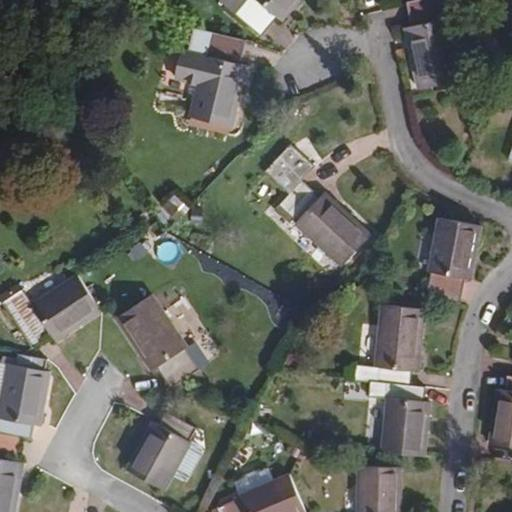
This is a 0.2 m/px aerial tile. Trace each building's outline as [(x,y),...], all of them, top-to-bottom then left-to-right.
[(233,22),(249,3),(245,0),(236,0),(234,3),(231,0),(221,12),(233,22)] [(279,26),(300,0),(247,0),(250,2),(249,3),(233,22),(256,43),(275,22),(279,26)] [(456,84),(443,22),(440,23),(434,0),(430,0),(402,7),(406,31),(401,32),(414,93),(456,84)] [(189,30),(182,54),(176,52),(170,84),(190,89),(198,59),(202,60),(208,36),(207,35),(189,30)] [(226,129),(241,71),(235,69),(241,45),(208,36),(202,60),(198,59),(190,89),(182,117),(226,129)] [(178,97),(161,94),(160,99),(177,103),(178,97)] [(366,234),(318,196),(315,200),(296,186),(307,171),(282,151),(258,179),(284,200),(275,211),(294,227),(291,230),(338,268),(366,234)] [(169,198),(157,210),(171,225),(183,212),(169,198)] [(187,213),(185,228),(197,229),(198,212),(188,211),(187,213)] [(468,283),(477,229),(435,222),(426,274),(428,275),(424,298),(457,305),(461,281),(468,283)] [(99,314),(76,279),(33,308),(21,291),(20,292),(8,300),(37,344),(49,335),(50,337),(55,344),(99,314)] [(32,349),(50,337),(49,335),(37,344),(8,300),(20,292),(16,286),(0,295),(0,302),(2,305),(12,320),(18,329),(32,349)] [(191,351),(156,298),(120,322),(154,374),(158,372),(171,392),(200,374),(187,354),(191,351)] [(421,459),(427,406),(420,405),(421,389),(405,387),(407,372),(415,373),(422,310),(377,305),(370,368),(352,366),(350,380),(368,383),(366,399),(384,401),(379,455),(421,459)] [(18,329),(12,320),(5,325),(11,334),(18,329)] [(16,357),(14,369),(45,373),(47,363),(16,357)] [(511,365),(511,380),(501,379),(501,392),(495,392),(489,445),(511,447),(511,360),(511,365)] [(41,427),(49,374),(45,373),(14,369),(6,368),(0,408),(0,437),(22,441),(31,442),(34,426),(41,427)] [(173,479),(191,446),(188,444),(195,431),(166,415),(159,428),(153,424),(127,472),(164,494),(173,479)] [(0,511),(14,511),(23,467),(18,465),(22,441),(0,437),(0,511)] [(189,483),(203,457),(201,452),(191,446),(173,479),(183,485),(189,483)] [(397,511),(399,471),(356,470),(355,511),(397,511)] [(301,511),(288,478),(237,499),(237,498),(214,507),(216,511),(301,511)]
